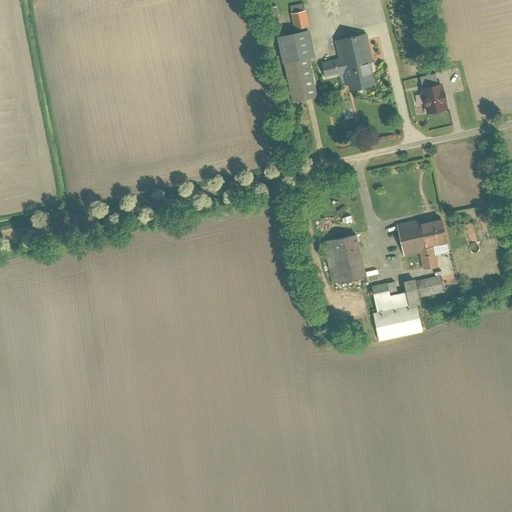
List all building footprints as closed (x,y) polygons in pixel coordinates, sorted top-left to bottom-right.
[(304,2),(290,4),(291,11),(305,9),(304,2)] [(265,10),(272,39),(283,36),(276,7),(265,10)] [(290,15),(295,34),(309,31),(305,12),(290,15)] [(309,32),(276,39),(283,67),(310,60),(315,59),(309,32)] [(345,76),(349,96),(378,90),(367,37),(337,43),(340,59),(322,63),(325,80),(345,76)] [(283,67),(292,106),(319,99),(310,60),(283,67)] [(419,76),(421,86),(439,82),(436,72),(419,76)] [(448,111),(442,84),(420,89),(426,116),(448,111)] [(419,253),(423,270),(437,267),(433,248),(447,245),(441,220),(420,225),(418,219),(396,225),(404,257),(419,253)] [(323,243),(332,285),(365,278),(357,236),(323,243)] [(371,317),(377,343),(422,333),(416,308),(419,308),(418,301),(445,295),(440,275),(400,284),(403,294),(399,295),(396,282),(370,288),(376,316),(371,317)]
